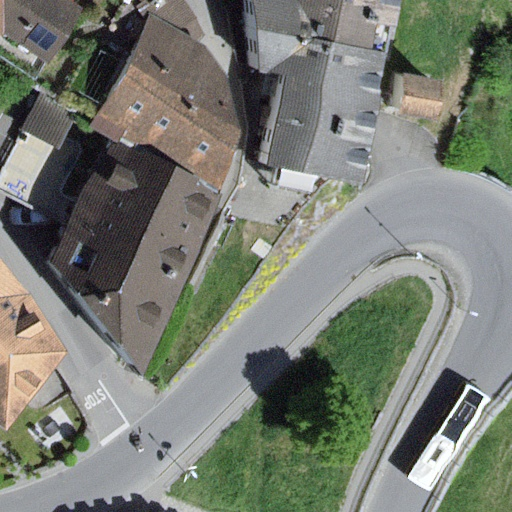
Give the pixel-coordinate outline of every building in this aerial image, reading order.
[(0,0),(0,55),(41,82),(87,18),(64,5),(55,0),(0,0)] [(244,0),(251,30),(369,50),(372,23),(392,26),(396,0),(244,0)] [(206,46),(139,3),(81,122),(97,129),(218,186),(237,125),(206,46)] [(369,50),(251,30),(252,70),(279,74),(259,163),(358,185),(368,128),(382,52),(369,50)] [(443,81),(402,75),(396,113),(437,120),(443,81)] [(40,96),(24,128),(58,151),(72,119),(40,96)] [(218,186),(97,129),(42,253),(137,366),(218,186)] [(0,419),(16,431),(78,356),(43,297),(0,255),(0,419)]
